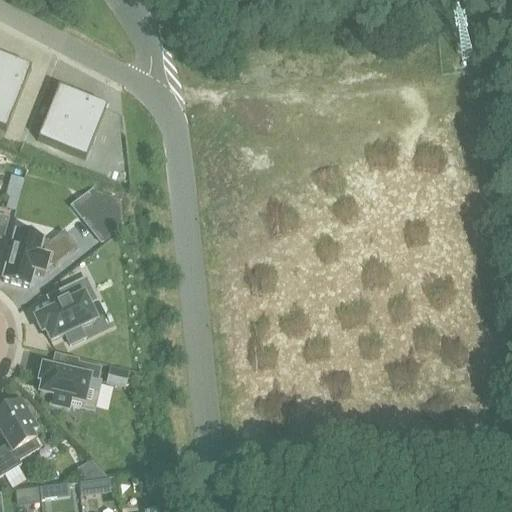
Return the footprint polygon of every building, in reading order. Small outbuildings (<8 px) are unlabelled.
[(31,71),(27,69),(16,65),(0,58),(0,131),(6,134),(31,71)] [(58,91),(57,92),(37,142),(85,161),(105,111),(105,110),(106,111),(106,110),(58,90),(57,91),(58,91)] [(15,198),(7,196),(4,208),(12,210),(15,198)] [(111,198),(82,221),(102,246),(124,228),(122,202),(111,198)] [(0,242),(3,243),(9,220),(0,217),(0,242)] [(50,246),(41,244),(15,237),(2,283),(29,290),(33,275),(44,278),(44,276),(46,268),(54,270),(76,252),(63,236),(50,246)] [(86,280),(58,294),(63,305),(56,308),(57,310),(34,321),(41,335),(45,333),(50,344),(64,337),(70,348),(85,341),(80,330),(95,322),(88,307),(97,303),(86,280)] [(100,371),(77,365),(74,376),(42,369),(39,384),(42,385),(40,395),(54,398),(52,406),(68,410),(69,402),(83,405),(89,380),(97,382),(100,371)] [(110,369),(106,386),(125,391),(129,374),(110,369)] [(0,451),(0,479),(21,468),(19,464),(40,451),(30,434),(37,430),(21,403),(8,411),(5,407),(0,410),(0,435),(7,447),(0,451)] [(158,488),(157,475),(144,477),(146,489),(158,488)] [(94,498),(93,485),(78,487),(80,500),(94,498)] [(55,503),(53,489),(39,491),(41,504),(55,503)]
